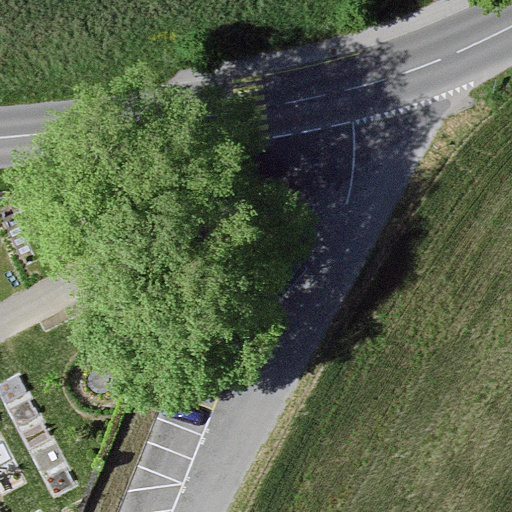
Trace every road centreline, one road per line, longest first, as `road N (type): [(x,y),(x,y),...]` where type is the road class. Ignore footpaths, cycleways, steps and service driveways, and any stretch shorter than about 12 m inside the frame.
road 1 (unclassified): [(428,66),(198,511)]
road 2 (secondary): [(0,137),(258,108),(428,66)]
